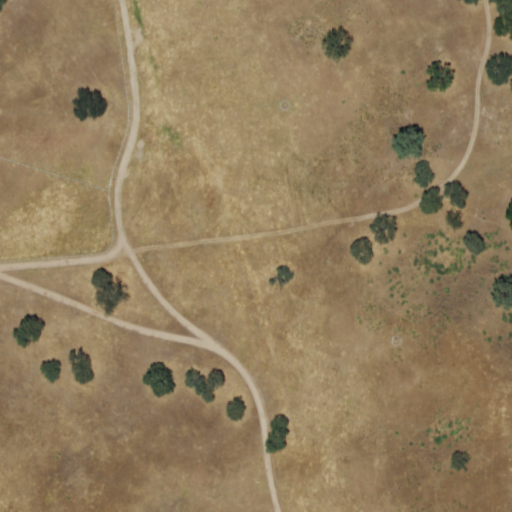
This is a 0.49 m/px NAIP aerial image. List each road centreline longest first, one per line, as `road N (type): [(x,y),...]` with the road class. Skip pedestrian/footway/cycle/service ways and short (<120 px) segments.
road 1 (residential): [(0,268),(98,259),(121,245),(119,182),(137,109),(121,0)]
road 2 (track): [(121,245),(169,314),(251,382),(275,511)]
